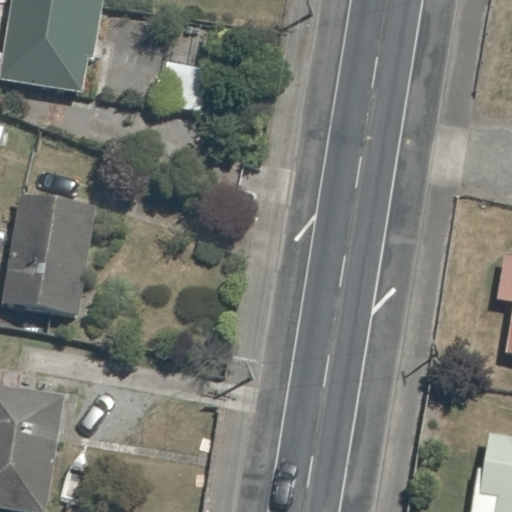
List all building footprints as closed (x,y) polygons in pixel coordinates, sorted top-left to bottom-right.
[(94,101),(107,11),(42,0),(16,0),(3,86),(94,101)] [(42,0),(107,11),(108,0),(42,0)] [(217,68),(172,62),(165,106),(210,112),(217,68)] [(107,212),(30,199),(11,314),(88,326),(107,212)] [(57,511),(76,399),(0,386),(0,511),(5,511),(57,511)] [(511,511),(511,437),(493,435),(482,511),(511,511)]
